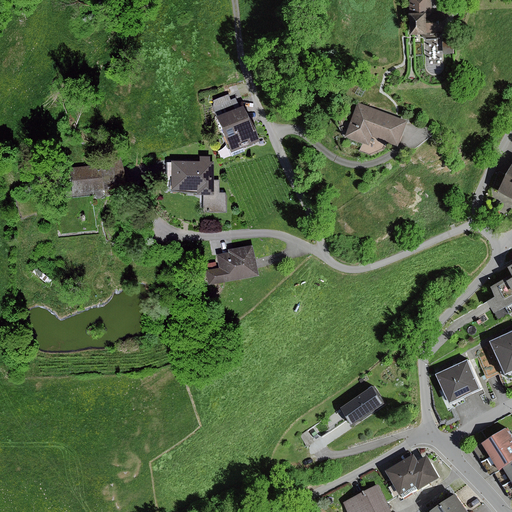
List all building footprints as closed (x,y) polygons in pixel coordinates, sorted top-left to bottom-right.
[(431,0),(409,0),(411,35),(422,35),(427,40),(438,39),(443,33),(443,34),(448,34),(448,32),(454,32),(454,12),(432,13),(431,0)] [(453,41),(443,42),(443,54),(454,54),(453,41)] [(243,119),(238,106),(236,107),(233,99),(228,100),(226,95),(208,101),(214,116),(212,117),(227,157),(240,152),(239,149),(256,142),(246,117),(243,119)] [(408,121),(358,103),(345,137),(369,146),(372,137),(399,147),(408,121)] [(95,165),(67,168),(70,194),(101,191),(102,196),(124,194),(116,155),(94,157),(95,165)] [(209,180),(209,162),(207,162),(207,157),(196,157),(196,162),(167,161),(167,163),(162,163),(162,176),(167,176),(167,190),(192,190),(192,195),(200,195),(199,212),(223,212),(224,196),(222,193),(216,193),(217,180),(209,180)] [(511,166),(498,192),(511,199),(511,166)] [(254,277),(249,246),(224,250),(225,253),(214,255),(216,268),(202,271),(205,286),(254,277)] [(511,265),(508,267),(511,273),(511,278),(508,281),(507,278),(491,287),(497,297),(488,302),(499,320),(511,312),(511,265)] [(50,280),(34,268),(30,273),(46,285),(50,280)] [(511,331),(490,341),(506,375),(507,375),(509,379),(511,378),(511,331)] [(482,390),(468,360),(436,374),(450,404),(482,390)] [(384,404),(372,387),(340,409),(352,426),(384,404)] [(511,437),(506,428),(482,443),(490,457),(511,444),(511,437)] [(315,443),(308,431),(300,436),(307,448),(315,443)] [(511,444),(490,457),(499,471),(503,467),(511,462),(511,444)] [(385,471),(400,495),(401,495),(404,500),(419,491),(419,490),(440,478),(427,456),(418,461),(414,454),(385,471)] [(511,462),(503,467),(511,481),(511,480),(511,462)] [(392,511),(378,484),(343,502),(347,511),(392,511)] [(468,511),(456,494),(430,511),(468,511)]
